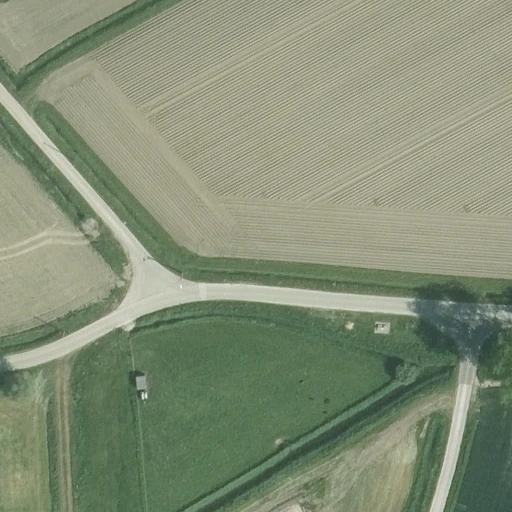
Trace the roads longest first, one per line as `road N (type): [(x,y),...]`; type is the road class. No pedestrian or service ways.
road 1 (unclassified): [(164,297),(208,293),(476,312)]
road 2 (unclassified): [(164,297),(154,271),(0,96)]
road 3 (unclassified): [(476,312),(436,511)]
road 4 (unclassified): [(0,367),(70,347),(164,297)]
